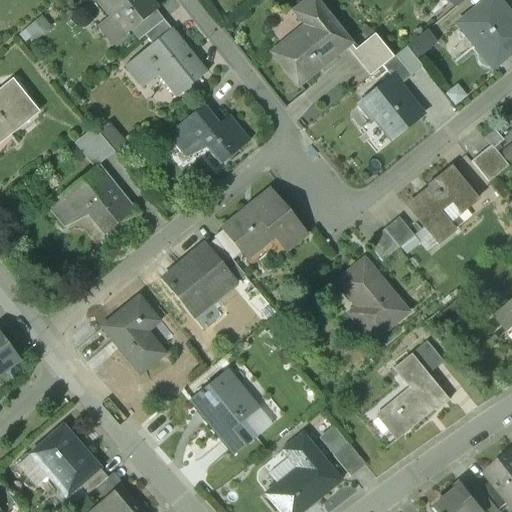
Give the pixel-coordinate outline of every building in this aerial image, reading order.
[(157,11),(148,0),(99,0),(98,2),(110,17),(126,36),(157,11)] [(350,44),(314,0),(308,0),(294,12),(310,31),(303,37),(299,32),(272,54),(298,86),(350,44)] [(511,18),(497,0),(486,0),(456,25),(475,48),(479,44),(497,66),(511,54),(511,18)] [(126,36),(110,17),(97,27),(113,46),(126,36)] [(163,21),(145,36),(152,45),(171,30),(163,21)] [(207,73),(172,29),(171,30),(152,45),(125,67),(142,89),(158,76),(176,99),(207,73)] [(427,31),(406,47),(416,60),(437,44),(427,31)] [(393,58),(374,35),(353,52),(371,75),(382,67),(393,58)] [(411,77),(395,56),(393,58),(382,67),(392,79),(399,87),(411,77)] [(399,87),(392,79),(360,106),(372,120),(374,118),(391,139),(421,115),(399,87)] [(12,81),(0,90),(0,137),(7,132),(10,135),(38,113),(12,81)] [(204,106),(167,136),(182,154),(201,139),(221,165),(250,142),(234,123),(224,131),(204,106)] [(112,150),(94,128),(77,142),(95,163),(112,150)] [(499,140),(492,146),(502,158),(509,152),(499,140)] [(492,146),(472,162),(489,183),(509,167),(502,158),(492,146)] [(135,211),(98,166),(58,198),(61,201),(50,210),(60,222),(85,210),(105,235),(135,211)] [(451,168),(428,187),(432,191),(420,200),(418,197),(408,206),(438,244),(454,231),(448,224),(477,200),(451,168)] [(270,195),(247,213),(246,212),(222,230),(225,233),(240,252),(246,260),(263,246),(259,242),(271,232),(286,251),(305,236),(270,193),(268,194),(270,195)] [(416,225),(409,231),(399,218),(384,230),(399,249),(421,231),(416,225)] [(399,249),(384,230),(367,244),(382,262),(399,249)] [(240,252),(225,233),(216,241),(230,258),(231,259),(240,252)] [(220,266),(204,245),(162,280),(193,318),(211,304),(208,299),(230,281),(234,285),(235,284),(220,266)] [(230,258),(220,266),(235,284),(245,276),(231,259),(230,258)] [(364,260),(336,283),(354,306),(356,304),(366,317),(356,325),(371,343),(408,314),(364,260)] [(138,298),(101,328),(139,375),(164,355),(140,326),(152,316),(138,298)] [(511,302),(496,316),(509,333),(511,330),(511,302)] [(0,376),(21,360),(0,331),(0,376)] [(443,363),(426,343),(411,355),(427,375),(443,363)] [(409,389),(377,414),(398,440),(434,410),(436,412),(449,401),(427,375),(411,355),(393,370),(409,389)] [(257,410),(226,372),(188,402),(190,403),(192,401),(207,420),(205,422),(233,456),(256,438),(243,421),(257,410)] [(99,469),(63,427),(30,455),(66,497),(79,486),(99,469)] [(302,511),(339,482),(302,435),(283,451),(297,469),(265,495),(279,511),(302,511)] [(365,466),(348,445),(333,457),(350,478),(365,466)] [(511,453),(486,474),(492,483),(509,504),(511,507),(511,505),(511,453)] [(99,469),(79,486),(87,495),(93,490),(107,478),(99,469)] [(107,478),(93,490),(103,503),(120,488),(121,487),(111,475),(107,478)] [(509,504),(492,483),(483,491),(500,511),(509,504)] [(0,485),(0,508),(3,511),(13,511),(20,507),(0,485)] [(463,486),(432,510),(433,511),(483,511),(473,499),(463,486)] [(103,503),(92,511),(139,511),(120,488),(103,503)] [(500,511),(483,491),(473,499),(483,511),(500,511)]
